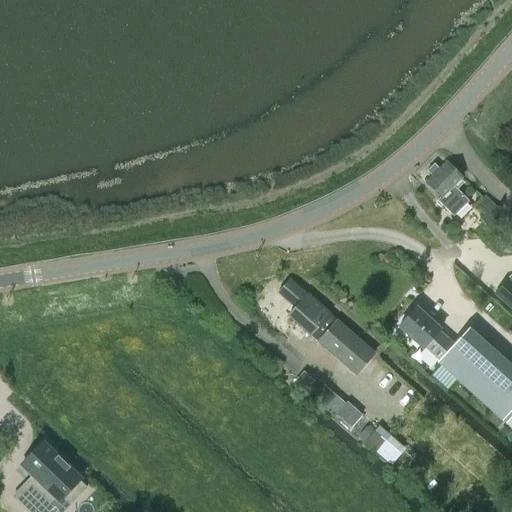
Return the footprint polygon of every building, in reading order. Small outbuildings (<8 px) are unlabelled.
[(425,183),(441,198),(437,201),(453,216),(469,201),(453,186),(462,177),(446,161),(439,169),(434,164),(426,171),(432,176),(425,183)] [(491,221),(498,214),(485,200),(477,207),(486,215),(482,219),(490,227),(494,223),(491,221)] [(511,275),(498,291),(511,303),(511,275)] [(301,287),(291,279),(277,294),(294,308),(289,315),(356,374),(375,352),(321,305),(301,287)] [(417,307),(399,326),(425,350),(426,348),(438,360),(454,344),(440,331),(441,329),(417,307)] [(439,360),(437,362),(502,421),(511,410),(511,366),(469,327),(454,344),(438,360),(439,360)] [(336,396),(319,382),(308,394),(325,409),(336,396)] [(0,460),(8,452),(0,444),(0,460)] [(31,477),(11,497),(26,511),(45,511),(57,500),(67,509),(87,488),(41,444),(19,467),(31,477)]
